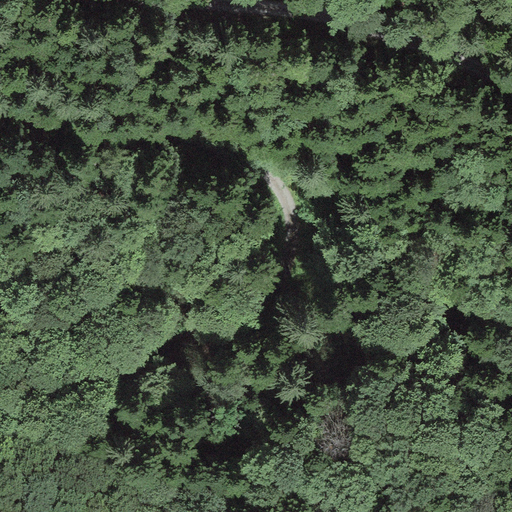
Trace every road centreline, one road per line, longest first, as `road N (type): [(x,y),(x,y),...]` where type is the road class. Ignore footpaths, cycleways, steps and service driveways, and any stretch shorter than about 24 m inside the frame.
road 1 (track): [(0,113),(104,138),(244,153),(274,177),(288,213),(286,256),(269,297),(191,333),(0,379)]
road 2 (track): [(311,0),(511,71)]
